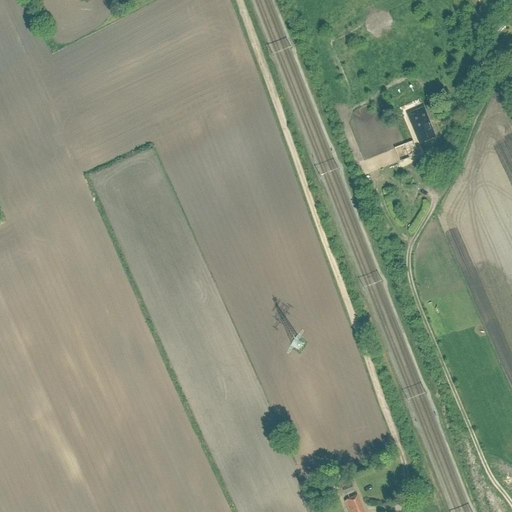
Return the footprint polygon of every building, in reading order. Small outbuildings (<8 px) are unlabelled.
[(413,118),(410,119),(419,145),(436,139),(424,108),(412,113),(413,118)] [(403,161),(419,155),(414,141),(408,143),(407,140),(397,144),(403,161)] [(422,172),(428,169),(424,158),(417,161),(422,172)] [(340,483),(345,495),(355,490),(350,479),(340,483)] [(344,501),(349,511),(362,511),(356,496),(344,501)]
